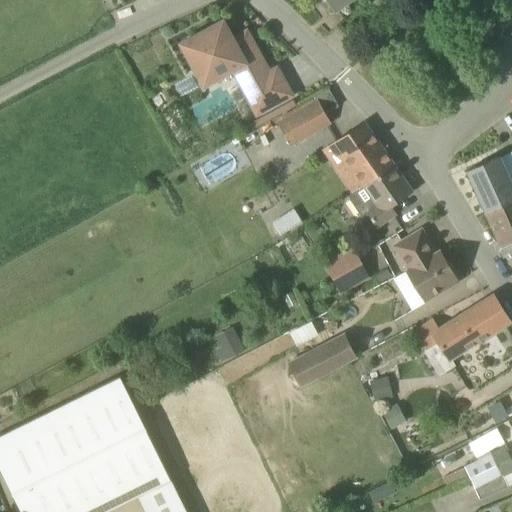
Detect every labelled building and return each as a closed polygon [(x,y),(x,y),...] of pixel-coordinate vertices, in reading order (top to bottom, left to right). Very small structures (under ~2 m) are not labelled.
[(325,0),(333,10),(346,0),(325,0)] [(269,72),(250,38),(247,31),(233,38),(223,20),(180,44),(204,87),(232,71),(257,115),(292,96),(277,68),(269,72)] [(290,145),(312,133),(329,123),(317,102),(278,124),(290,145)] [(350,199),(395,168),(364,123),(323,152),(352,194),(348,197),(350,199)] [(511,183),(511,184),(500,159),(499,157),(467,171),(479,198),(486,214),(511,202),(511,183)] [(397,214),(392,206),(412,192),(395,168),(350,199),(363,215),(366,212),(377,229),(397,214)] [(511,202),(486,214),(501,248),(501,249),(511,241),(511,202)] [(436,253),(421,229),(393,246),(408,270),(407,271),(425,302),(458,282),(455,277),(458,276),(450,263),(448,265),(439,251),(436,253)] [(511,241),(501,249),(511,264),(511,241)] [(342,295),(370,278),(352,247),(324,264),(342,295)] [(510,324),(509,322),(493,295),(437,326),(432,318),(413,331),(429,355),(441,347),(449,362),(510,324)] [(287,330),(295,346),(317,335),(310,319),(287,330)] [(349,362),(358,357),(345,333),(297,357),(288,362),(301,387),(349,362)] [(222,360),(245,349),(238,336),(220,345),(215,347),(222,360)] [(423,362),(395,364),(396,376),(424,375),(423,362)] [(387,372),(370,377),(376,397),(393,392),(387,372)] [(188,511),(171,479),(121,376),(0,435),(0,471),(20,511),(103,511),(137,496),(145,511),(188,511)] [(511,458),(511,459),(505,447),(464,466),(472,481),(475,488),(502,475),(503,477),(511,472),(511,458)]
